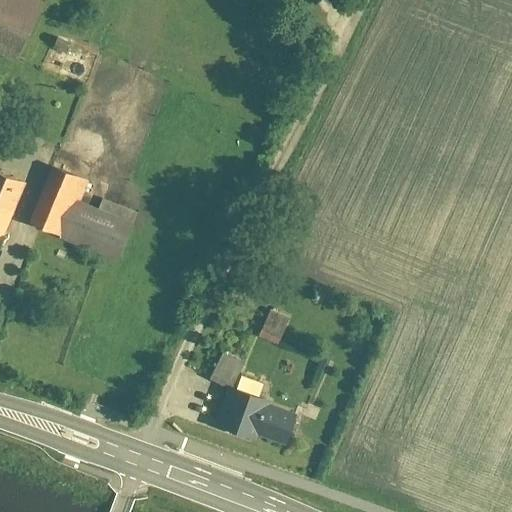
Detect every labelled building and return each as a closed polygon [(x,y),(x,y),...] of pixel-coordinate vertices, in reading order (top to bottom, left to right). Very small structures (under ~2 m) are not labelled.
[(48,1),(45,0),(0,0),(0,43),(25,54),(48,1)] [(89,177),(59,164),(34,223),(65,236),(81,197),(89,177)] [(0,253),(30,181),(0,169),(0,253)] [(105,207),(81,197),(65,236),(121,259),(137,220),(105,207)] [(109,197),(105,207),(137,220),(141,210),(109,197)] [(292,317),(274,309),(263,336),(281,343),(292,317)] [(248,360),(227,350),(216,373),(237,382),(248,360)] [(235,383),(219,423),(256,437),(259,431),(270,401),(272,397),(235,383)] [(304,414),(270,401),(259,431),(292,444),(304,414)]
